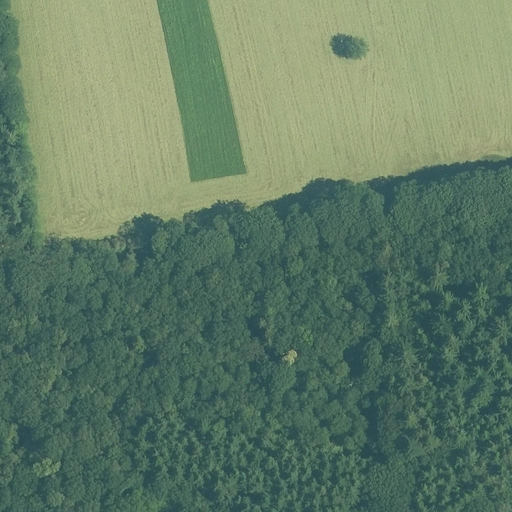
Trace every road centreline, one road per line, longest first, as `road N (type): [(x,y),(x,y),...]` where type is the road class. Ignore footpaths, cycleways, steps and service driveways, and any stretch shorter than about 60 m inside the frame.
road 1 (unclassified): [(0,275),(511,196)]
road 2 (track): [(382,215),(405,440),(404,474),(386,511)]
